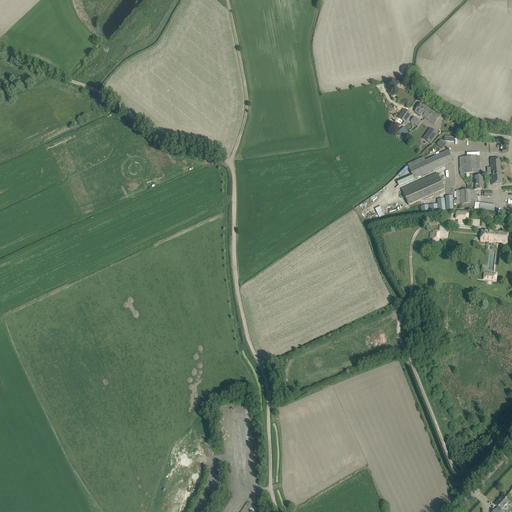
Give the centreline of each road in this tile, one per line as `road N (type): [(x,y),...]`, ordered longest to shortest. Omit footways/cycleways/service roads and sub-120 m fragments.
road 1 (track): [(277,511),(268,389),(238,298),(230,165)]
road 2 (track): [(230,165),(164,140),(88,86),(0,47)]
road 3 (track): [(230,165),(246,103),(224,0)]
